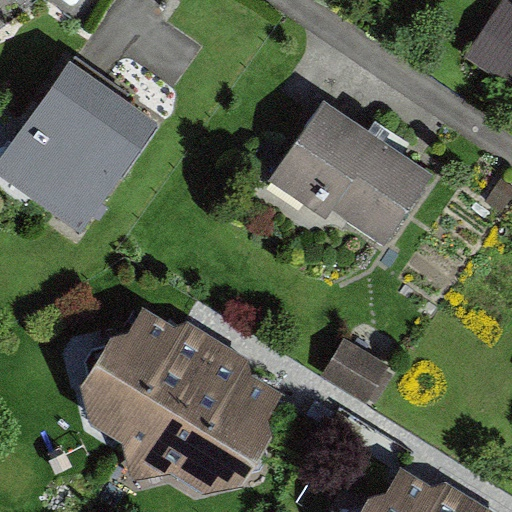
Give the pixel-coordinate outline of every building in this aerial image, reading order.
[(511,0),(501,0),(466,53),(511,83),(511,0)] [(140,121),(55,66),(0,151),(0,179),(72,226),(140,121)] [(430,164),(314,95),(262,182),(378,251),(430,164)] [(241,360),(182,328),(167,337),(144,322),(90,337),(61,389),(82,430),(113,449),(126,490),(160,482),(192,499),(231,474),(270,403),(241,383),(241,360)] [(349,341),(330,374),(378,403),(397,370),(349,341)] [(487,511),(437,484),(422,493),(400,478),(346,493),(334,511),(487,511)]
